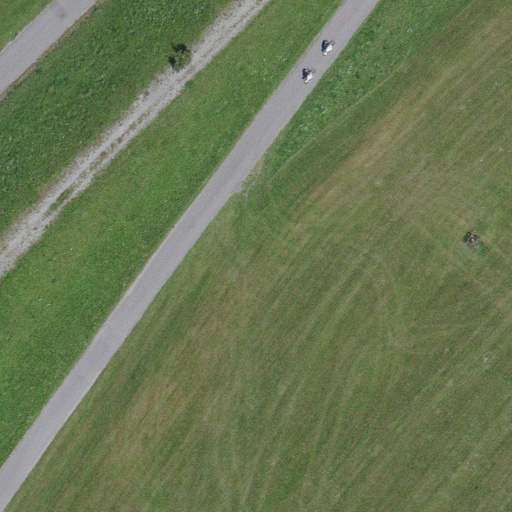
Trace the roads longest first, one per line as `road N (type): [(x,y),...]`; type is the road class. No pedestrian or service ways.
road 1 (track): [(364,0),(0,498)]
road 2 (track): [(261,0),(0,260)]
